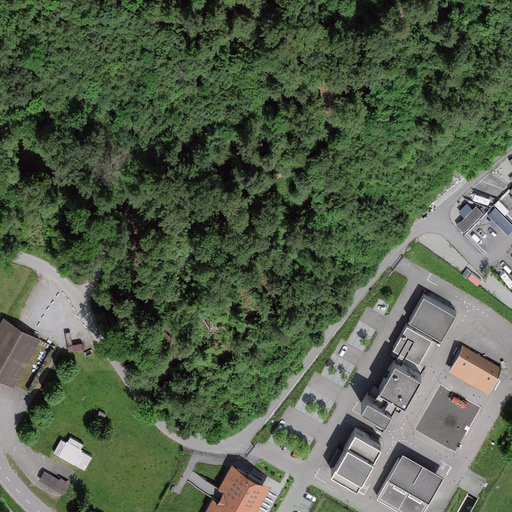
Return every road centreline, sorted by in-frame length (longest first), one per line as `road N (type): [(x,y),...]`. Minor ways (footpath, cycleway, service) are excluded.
road 1 (track): [(76,299),(125,222),(302,159),(417,0)]
road 2 (track): [(265,0),(317,74),(336,119)]
